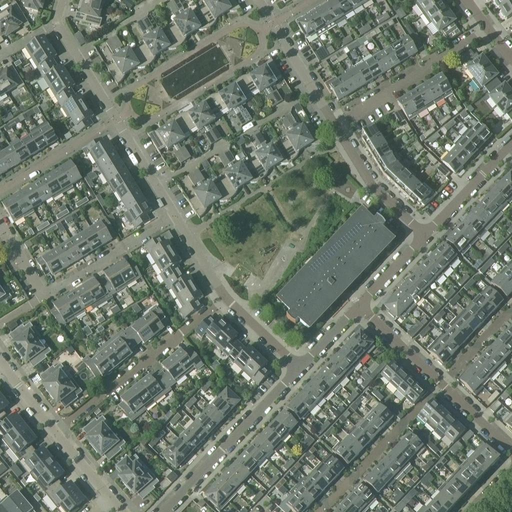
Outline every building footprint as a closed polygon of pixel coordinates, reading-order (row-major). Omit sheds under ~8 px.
[(44,0),(23,0),(23,5),(26,6),(25,9),(37,13),(39,9),(42,10),(44,0)] [(134,5),(127,0),(124,0),(122,3),(130,10),(134,5)] [(177,0),(176,0),(172,3),(179,13),(184,10),(177,0)] [(206,8),(199,12),(210,30),(210,29),(211,28),(212,27),(213,26),(214,25),(215,24),(215,23),(216,22),(216,21),(217,19),(222,16),(212,0),(211,0),(204,5),(206,8)] [(212,0),(222,16),(228,12),(229,13),(231,13),(232,13),(233,13),(235,12),(236,12),(237,12),(239,11),(240,10),(240,11),(241,11),(234,0),(212,0)] [(328,6),(325,8),(336,27),(346,21),(344,17),(343,18),(332,0),(331,0),(327,3),(328,6)] [(332,0),(343,18),(344,17),(353,12),(345,0),(332,0)] [(345,0),(353,12),(362,6),(357,0),(345,0)] [(416,6),(422,16),(441,3),(443,1),(442,0),(417,0),(420,3),(416,6)] [(511,0),(493,0),(500,10),(511,2),(511,0)] [(102,7),(82,1),(79,10),(82,11),(80,15),(85,16),(83,23),(99,28),(101,20),(99,20),(102,7)] [(511,16),(511,2),(500,10),(506,20),(511,16)] [(179,13),(172,3),(167,6),(173,16),(179,13)] [(429,25),(431,24),(450,11),(447,6),(445,8),(441,3),(422,16),(429,25)] [(11,10),(1,16),(12,34),(18,30),(17,29),(21,26),(19,22),(24,19),(15,4),(9,8),(11,10)] [(320,8),(314,11),(327,32),(336,27),(325,8),(321,10),(320,8)] [(400,21),(404,18),(399,10),(394,13),(400,21)] [(310,17),(306,19),(316,35),(318,38),(327,32),(314,11),(308,14),(310,17)] [(450,11),(431,24),(438,33),(440,32),(448,43),(460,35),(453,23),(455,22),(451,17),(453,15),(450,11)] [(190,13),(182,18),(192,35),(197,31),(199,32),(200,32),(201,32),(203,32),(204,31),(205,31),(207,31),(208,30),(209,29),(210,30),(199,12),(192,17),(190,13)] [(0,37),(1,39),(5,36),(6,38),(12,34),(1,16),(0,16),(0,37)] [(146,18),(141,21),(148,32),(153,29),(146,18)] [(176,27),(169,31),(179,49),(180,49),(179,48),(180,47),(181,46),(182,45),(183,44),(184,43),(185,42),(185,41),(186,40),(186,38),(192,35),(182,18),(174,23),(176,27)] [(316,35),(306,19),(303,21),(301,19),(295,22),(306,40),(316,35)] [(148,32),(141,21),(136,25),(143,35),(148,32)] [(159,32),(151,37),(161,54),(167,50),(168,50),(169,51),(172,50),(173,50),(175,50),(176,49),(177,49),(179,48),(179,49),(169,31),(161,36),(159,32)] [(416,35),(410,38),(418,51),(424,47),(416,35)] [(116,37),(111,40),(117,51),(122,48),(116,37)] [(145,46),(138,50),(149,67),(148,67),(150,66),(151,65),(152,64),(153,63),(154,61),(154,60),(155,59),(156,57),(161,54),(151,37),(143,42),(145,46)] [(25,49),(31,59),(49,48),(43,38),(25,49)] [(408,39),(399,45),(408,59),(417,54),(408,39)] [(117,51),(111,40),(106,43),(112,54),(117,51)] [(399,45),(390,50),(399,65),(408,59),(399,45)] [(31,59),(40,74),(54,66),(51,61),(56,58),(49,48),(31,59)] [(329,56),(326,51),(324,48),(314,54),(319,63),(329,56)] [(129,51),(120,56),(130,72),(136,69),(138,69),(139,69),(141,69),(142,69),(144,69),(145,68),(146,68),(148,67),(148,68),(149,67),(138,50),(131,54),(129,51)] [(390,50),(381,55),(390,70),(399,65),(390,50)] [(466,70),(474,80),(491,65),(488,61),(486,63),(482,58),(480,59),(476,54),(474,56),(470,51),(457,59),(462,65),(464,64),(468,69),(466,70)] [(379,52),(370,57),(382,75),(390,70),(381,55),(379,52)] [(130,72),(120,56),(112,61),(114,64),(107,69),(105,65),(105,66),(118,87),(118,86),(118,85),(119,85),(120,84),(121,83),(122,82),(123,81),(123,80),(124,78),(124,77),(125,76),(130,72)] [(361,61),(362,62),(373,81),(382,75),(370,57),(370,56),(361,61)] [(263,70),(258,73),(268,90),(276,85),(274,81),(281,77),(283,80),(270,59),(270,60),(269,61),(268,62),(267,63),(266,64),(265,65),(265,66),(264,67),(264,68),(263,70)] [(362,62),(353,68),(364,86),(373,81),(362,62)] [(483,87),(487,92),(499,83),(495,78),(497,76),(493,72),(495,70),(491,65),(474,80),(472,81),(479,91),(483,87)] [(40,74),(49,89),(68,78),(61,68),(57,71),(54,66),(40,74)] [(344,73),(346,77),(356,91),(364,86),(353,68),(344,73)] [(2,72),(0,73),(0,83),(7,94),(16,88),(18,90),(24,87),(15,72),(9,76),(7,72),(3,74),(2,72)] [(240,78),(239,78),(250,96),(257,91),(259,95),(264,92),(267,97),(271,95),(268,90),(258,73),(252,77),(251,76),(249,76),(248,76),(247,76),(245,77),(244,77),(243,77),(241,78),(240,79),(240,78)] [(346,77),(338,82),(347,97),(356,91),(346,77)] [(441,77),(432,82),(444,100),(453,95),(441,77)] [(49,89),(58,104),(72,95),(69,91),(74,88),(68,78),(49,89)] [(233,89),(227,92),(237,108),(252,99),(250,96),(239,78),(240,79),(239,80),(237,81),(236,82),(236,83),(235,84),(234,85),(233,86),(233,87),(233,89)] [(347,97),(338,82),(335,78),(324,85),(331,96),(333,94),(338,102),(347,97)] [(432,82),(424,87),(435,106),(444,100),(432,82)] [(489,98),(496,108),(511,95),(511,91),(510,89),(508,90),(504,86),(502,87),(499,83),(487,92),(491,97),(489,98)] [(424,87),(415,93),(426,111),(435,106),(424,87)] [(209,97),(220,114),(227,110),(229,113),(237,108),(227,92),(221,95),(220,95),(219,95),(217,95),(216,95),(215,95),(213,96),(212,96),(211,97),(210,97),(209,97)] [(276,92),(271,95),(277,105),(282,102),(276,92)] [(415,93),(406,98),(418,116),(426,111),(415,93)] [(68,119),(70,118),(86,108),(80,97),(75,100),(72,95),(58,104),(68,119)] [(271,95),(267,97),(266,98),(272,109),(277,105),(271,95)] [(511,95),(496,108),(504,117),(506,115),(511,123),(511,95)] [(202,107),(196,111),(206,127),(214,122),(212,119),(220,114),(209,97),(209,98),(208,99),(207,99),(206,100),(205,101),(204,102),(203,104),(203,105),(202,106),(202,107)] [(418,116),(406,98),(397,104),(409,122),(418,116)] [(86,108),(70,118),(76,128),(74,129),(77,135),(91,126),(88,121),(93,118),(86,108)] [(245,110),(240,114),(247,124),(252,121),(245,110)] [(178,116),(189,133),(196,129),(198,132),(206,127),(196,111),(191,114),(189,114),(188,114),(186,114),(185,114),(183,114),(182,115),(180,116),(179,116),(178,116)] [(393,115),(400,125),(405,122),(399,112),(393,115)] [(247,124),(240,114),(235,117),(241,127),(247,124)] [(290,114),(285,117),(291,128),(296,125),(290,114)] [(171,126),(166,130),(176,146),(184,141),(182,138),(189,133),(178,116),(178,117),(177,118),(176,118),(175,120),(174,121),(173,122),(172,123),(172,125),(171,126)] [(291,128),(285,117),(279,120),(286,131),(291,128)] [(46,123),(37,129),(48,147),(57,141),(46,123)] [(296,125),(291,128),(294,133),(304,149),(310,146),(311,146),(313,146),(314,146),(316,146),(317,146),(319,145),(321,145),(322,144),(322,145),(323,144),(310,123),(309,124),(312,127),(305,131),(301,126),(296,125)] [(478,126),(471,133),(483,145),(491,137),(478,126)] [(361,141),(365,147),(380,137),(374,127),(361,135),(361,136),(362,135),(364,139),(361,141)] [(32,136),(29,138),(38,153),(48,147),(37,129),(30,133),(32,136)] [(215,129),(209,132),(216,143),(221,140),(215,129)] [(176,146),(166,130),(160,133),(159,133),(157,133),(156,133),(155,133),(153,133),(152,133),(151,134),(149,134),(148,135),(148,134),(147,135),(160,156),(161,155),(158,152),(165,148),(167,151),(176,146)] [(461,138),(464,141),(478,154),(482,150),(480,148),(483,145),(471,133),(468,131),(461,138)] [(216,143),(209,132),(204,136),(211,146),(216,143)] [(254,136),(260,147),(265,144),(266,144),(259,133),(254,136)] [(281,146),(292,163),(292,162),(293,162),(294,161),(295,160),(296,159),(297,158),(297,157),(298,155),(298,154),(299,153),(304,149),(294,133),(286,138),(288,142),(281,146)] [(255,150),(260,147),(254,136),(249,139),(255,150)] [(365,147),(371,156),(386,147),(380,137),(365,147)] [(29,138),(20,144),(29,158),(38,153),(29,138)] [(9,146),(11,149),(20,164),(29,158),(20,144),(18,140),(9,146)] [(89,155),(95,164),(114,153),(107,143),(103,146),(100,140),(82,151),(86,157),(89,155)] [(464,141),(457,148),(469,160),(472,157),(474,158),(478,154),(464,141)] [(260,147),(264,152),(274,168),(279,165),(281,165),(282,165),(283,165),(285,165),(286,165),(287,164),(289,164),(290,163),(291,163),(292,163),(281,146),(274,150),(272,147),(268,149),(265,144),(260,147)] [(371,156),(376,165),(395,154),(389,145),(386,147),(371,156)] [(184,148),(179,151),(185,162),(190,159),(184,148)] [(457,148),(450,156),(462,167),(469,160),(457,148)] [(11,149),(2,155),(11,170),(20,164),(11,149)] [(185,162),(179,151),(174,154),(180,165),(185,162)] [(228,152),(223,155),(230,165),(235,162),(228,152)] [(258,160),(250,165),(261,182),(261,181),(262,180),(263,180),(264,179),(265,178),(266,177),(267,175),(267,174),(268,173),(268,172),(274,168),(264,152),(255,157),(258,160)] [(95,164),(102,175),(120,163),(114,153),(95,164)] [(376,165),(383,176),(397,165),(400,163),(395,154),(376,165)] [(2,155),(0,156),(0,172),(2,175),(11,170),(2,155)] [(230,165),(223,155),(218,158),(225,169),(230,165)] [(462,167),(450,156),(442,163),(455,175),(462,167)] [(102,175),(108,184),(126,173),(120,163),(102,175)] [(71,164),(61,170),(71,186),(81,180),(71,164)] [(241,166),(233,171),(243,187),(249,184),(250,184),(251,184),(253,184),(254,184),(255,184),(257,183),(258,183),(259,182),(260,182),(261,182),(250,165),(243,169),(241,166)] [(383,176),(393,185),(405,173),(397,165),(383,176)] [(441,166),(436,171),(445,179),(450,175),(441,166)] [(61,170),(51,176),(62,194),(72,188),(71,186),(61,170)] [(393,185),(401,193),(413,180),(415,177),(408,170),(405,173),(393,185)] [(198,171),(193,174),(199,184),(204,181),(198,171)] [(227,179),(220,184),(230,201),(231,201),(230,200),(232,199),(233,198),(234,197),(235,196),(236,195),(236,193),(237,192),(238,190),(243,187),(233,171),(225,176),(227,179)] [(114,194),(116,193),(132,183),(126,173),(108,184),(114,194)] [(199,184),(193,174),(187,177),(194,187),(199,184)] [(505,176),(500,182),(511,193),(511,176),(511,177),(510,175),(507,178),(505,176)] [(51,176),(41,182),(51,198),(53,200),(62,194),(51,176)] [(401,193),(408,200),(421,187),(413,180),(401,193)] [(41,182),(32,188),(42,204),(51,198),(41,182)] [(498,188),(494,192),(506,204),(511,197),(511,193),(500,182),(496,187),(498,188)] [(116,193),(122,203),(138,193),(132,183),(116,193)] [(210,185),(202,190),(212,206),(218,202),(219,203),(221,203),(223,203),(224,202),(226,202),(227,202),(228,201),(230,200),(230,201),(220,184),(213,188),(210,185)] [(421,187),(408,200),(414,205),(417,201),(420,204),(418,206),(419,207),(421,205),(424,208),(436,196),(423,184),(421,187)] [(32,188),(22,194),(32,210),(42,204),(32,188)] [(212,206),(202,190),(194,195),(196,198),(189,202),(187,199),(199,220),(200,220),(200,219),(201,218),(202,217),(203,216),(204,215),(204,214),(205,213),(206,212),(206,211),(207,209),(212,206)] [(489,194),(484,199),(499,212),(506,204),(494,192),(490,196),(489,194)] [(122,203),(128,213),(144,203),(138,193),(122,203)] [(22,194),(12,200),(22,216),(32,210),(22,194)] [(482,205),(478,209),(495,224),(502,216),(499,212),(484,199),(480,203),(482,205)] [(22,216),(12,200),(2,206),(14,224),(24,218),(22,216)] [(144,203),(128,213),(124,215),(130,225),(132,224),(135,230),(149,221),(146,216),(151,213),(144,203)] [(473,211),(469,215),(483,229),(487,232),(495,224),(478,209),(475,212),(473,211)] [(287,317),(286,317),(287,318),(287,319),(288,320),(289,321),(290,322),(291,323),(292,324),(294,325),(295,325),(298,321),(306,328),(313,320),(315,322),(323,314),(321,312),(329,304),(331,306),(339,297),(338,296),(345,289),(346,290),(354,281),(352,279),(359,272),(361,273),(369,265),(367,263),(375,255),(377,257),(385,249),(383,247),(390,239),(381,230),(385,227),(385,225),(384,224),(383,223),(382,222),(381,221),(380,220),(379,219),(377,219),(376,218),(373,222),(365,215),(361,220),(358,218),(348,230),(350,232),(342,240),(340,238),(332,246),(334,248),(327,256),(325,254),(317,262),(318,263),(311,271),(310,270),(302,278),(304,280),(296,288),(294,286),(286,294),(288,296),(281,305),(290,313),(287,317)] [(466,221),(463,225),(475,237),(483,229),(469,215),(465,220),(466,221)] [(105,219),(90,229),(101,247),(111,241),(110,238),(115,235),(113,233),(105,219)] [(457,227),(453,232),(470,248),(478,240),(475,237),(463,225),(459,229),(457,227)] [(90,229),(80,235),(92,253),(101,247),(90,229)] [(470,248),(453,232),(449,236),(451,238),(447,242),(462,257),(470,248)] [(80,235),(70,241),(82,259),(92,253),(80,235)] [(145,247),(155,265),(175,253),(172,247),(170,247),(167,243),(165,245),(160,238),(158,239),(145,247)] [(70,241),(61,247),(72,265),(82,259),(70,241)] [(437,249),(433,253),(450,269),(458,260),(443,246),(439,250),(437,249)] [(61,247),(51,253),(62,271),(72,265),(61,247)] [(62,271),(51,253),(36,262),(44,276),(44,275),(46,278),(51,274),(52,277),(62,271)] [(159,276),(164,283),(182,273),(178,266),(180,264),(178,260),(178,258),(175,253),(155,265),(161,275),(159,276)] [(431,259),(428,262),(443,276),(450,269),(433,253),(429,257),(431,259)] [(423,263),(419,268),(433,281),(436,284),(443,276),(428,262),(425,265),(423,263)] [(125,263),(115,269),(126,287),(141,278),(133,265),(131,263),(126,266),(125,263)] [(417,273),(414,277),(426,289),(433,281),(419,268),(415,272),(417,273)] [(499,276),(501,278),(511,288),(511,273),(506,268),(499,276)] [(106,278),(101,281),(111,297),(126,287),(115,269),(104,276),(106,278)] [(171,290),(177,300),(196,288),(193,282),(191,282),(189,278),(186,279),(182,273),(164,283),(169,291),(171,290)] [(409,278),(405,282),(423,299),(430,292),(426,289),(414,277),(411,280),(409,278)] [(511,292),(511,288),(501,278),(494,287),(506,298),(511,292)] [(94,281),(84,288),(96,308),(112,299),(111,297),(101,281),(96,284),(94,281)] [(403,288),(400,291),(416,307),(423,299),(405,282),(401,287),(403,288)] [(84,288),(74,294),(84,311),(91,306),(93,310),(96,308),(84,288)] [(196,288),(177,300),(183,309),(179,312),(184,319),(201,309),(203,308),(199,300),(202,299),(199,295),(200,293),(196,288)] [(487,288),(479,296),(495,310),(502,302),(487,288)] [(0,291),(0,310),(6,306),(4,304),(12,299),(7,293),(2,294),(0,291)] [(416,307),(400,291),(397,295),(395,293),(391,297),(405,311),(409,314),(416,307)] [(74,294),(63,300),(73,317),(75,320),(86,314),(84,311),(74,294)] [(479,296),(472,304),(487,318),(495,310),(479,296)] [(405,311),(391,297),(386,303),(387,305),(384,308),(389,312),(388,314),(393,319),(395,318),(397,319),(405,311)] [(73,317),(63,300),(53,307),(55,309),(50,312),(51,314),(60,328),(65,325),(64,322),(73,317)] [(464,312),(467,314),(480,326),(487,318),(472,304),(464,312)] [(137,306),(132,310),(137,316),(141,312),(137,306)] [(150,315),(141,322),(154,338),(159,334),(159,333),(163,330),(160,325),(166,320),(155,308),(149,313),(150,315)] [(467,314),(460,322),(472,334),(480,326),(467,314)] [(205,336),(213,344),(229,328),(224,323),(222,323),(219,320),(217,322),(211,317),(209,318),(195,333),(202,339),(205,336)] [(460,322),(457,319),(450,327),(452,330),(465,342),(472,334),(460,322)] [(140,321),(124,333),(134,346),(140,341),(144,345),(147,342),(149,342),(154,338),(141,322),(140,321)] [(17,323),(10,328),(12,332),(19,326),(17,323)] [(423,327),(419,324),(418,323),(406,335),(411,340),(423,327)] [(15,350),(18,355),(36,342),(40,339),(30,324),(22,330),(21,328),(11,335),(16,342),(12,345),(15,350)] [(213,344),(228,358),(241,345),(235,339),(237,337),(234,334),(233,332),(229,328),(213,344)] [(452,330),(445,338),(458,350),(465,342),(452,330)] [(122,332),(107,344),(122,363),(121,363),(122,364),(128,360),(128,358),(131,355),(128,351),(134,346),(124,333),(122,332)] [(355,335),(350,340),(364,354),(372,345),(370,343),(372,341),(366,336),(365,338),(360,333),(357,336),(355,335)] [(442,335),(435,343),(450,358),(458,350),(445,338),(442,335)] [(511,341),(505,335),(497,343),(510,354),(511,356),(511,341)] [(348,346),(345,349),(357,361),(360,364),(367,356),(364,354),(350,340),(346,344),(348,346)] [(36,342),(18,355),(22,360),(22,359),(26,364),(30,361),(35,368),(45,361),(44,359),(51,353),(46,347),(41,348),(36,342)] [(450,358),(435,343),(427,351),(438,362),(437,363),(444,369),(450,362),(448,360),(450,358)] [(497,343),(490,350),(502,362),(510,354),(497,343)] [(97,352),(99,354),(113,372),(118,368),(118,366),(121,363),(122,363),(107,344),(97,352)] [(228,358),(243,372),(258,356),(254,351),(252,351),(249,348),(246,350),(241,345),(228,358)] [(345,349),(338,357),(350,368),(357,361),(345,349)] [(490,350),(482,358),(498,373),(505,365),(502,362),(490,350)] [(175,354),(170,358),(185,376),(194,369),(196,372),(203,367),(190,351),(184,356),(181,352),(177,355),(175,354)] [(113,372),(99,354),(90,361),(87,358),(82,362),(95,378),(99,374),(103,378),(106,376),(108,376),(113,372)] [(258,356),(243,372),(258,387),(270,373),(264,368),(267,365),(263,362),(263,360),(258,356)] [(338,357),(331,364),(343,376),(350,368),(338,357)] [(165,371),(159,377),(169,389),(185,376),(170,358),(165,362),(165,364),(162,367),(165,371)] [(482,358),(475,366),(487,378),(490,381),(498,373),(482,358)] [(380,377),(389,384),(401,372),(398,370),(400,367),(394,362),(380,377)] [(326,366),(322,370),(339,386),(346,379),(343,376),(331,364),(328,367),(326,366)] [(46,391),(49,396),(67,382),(62,376),(65,371),(60,365),(53,370),(51,368),(41,376),(47,383),(43,386),(46,391)] [(475,366),(468,374),(480,386),(487,378),(475,366)] [(320,376),(317,379),(332,393),(339,386),(322,370),(318,374),(320,376)] [(389,384),(397,392),(410,377),(405,372),(403,374),(401,372),(389,384)] [(480,386),(468,374),(465,376),(463,374),(457,381),(463,387),(464,386),(475,397),(483,389),(480,386)] [(138,384),(139,385),(140,385),(155,404),(171,391),(169,389),(159,377),(153,382),(149,377),(146,380),(144,380),(138,384)] [(397,392),(404,399),(416,387),(414,384),(416,382),(410,377),(397,392)] [(67,382),(49,396),(53,400),(54,400),(57,405),(61,402),(66,408),(69,406),(76,401),(75,399),(82,393),(71,379),(67,382)] [(312,380),(308,385),(322,398),(325,401),(332,393),(317,379),(314,382),(312,380)] [(134,388),(129,392),(145,411),(155,404),(140,385),(139,385),(136,388),(134,388)] [(306,391),(303,394),(315,406),(322,398),(308,385),(304,389),(306,391)] [(416,387),(404,399),(413,407),(421,399),(421,400),(427,393),(421,387),(419,389),(416,387)] [(227,391),(219,400),(233,413),(238,407),(236,406),(239,403),(227,391)] [(145,411),(129,392),(124,396),(124,398),(121,400),(124,405),(119,408),(131,423),(145,411)] [(298,395),(294,400),(308,413),(315,406),(303,394),(300,397),(298,395)] [(425,426),(426,425),(440,409),(438,407),(440,405),(433,399),(427,405),(428,406),(417,418),(425,426)] [(219,400),(211,408),(223,420),(227,416),(229,417),(233,413),(219,400)] [(308,413),(294,400),(290,404),(291,406),(287,410),(300,422),(308,413)] [(489,410),(494,414),(501,406),(497,402),(489,410)] [(372,411),(370,413),(385,427),(392,418),(378,404),(376,407),(374,407),(372,409),(372,411)] [(211,408),(203,416),(217,430),(221,425),(220,424),(223,420),(211,408)] [(332,408),(328,412),(332,416),(336,412),(332,408)] [(431,430),(434,432),(450,415),(445,409),(443,412),(440,409),(426,425),(429,428),(430,427),(432,429),(431,430)] [(364,419),(363,421),(377,435),(385,427),(370,413),(368,415),(367,415),(364,417),(364,419)] [(278,416),(274,421),(288,434),(296,425),(284,414),(280,418),(278,416)] [(441,440),(444,437),(456,424),(454,422),(456,420),(450,415),(434,432),(441,440)] [(511,415),(510,415),(503,423),(511,431),(511,415)] [(203,416),(195,424),(208,436),(211,432),(213,434),(217,430),(203,416)] [(22,425),(15,417),(0,428),(0,432),(5,438),(1,441),(2,441),(22,425)] [(89,445),(93,449),(109,435),(104,429),(107,424),(102,418),(95,424),(93,422),(84,430),(89,437),(86,440),(89,444),(89,445)] [(354,428),(355,429),(370,442),(377,435),(363,421),(362,420),(354,428)] [(272,427),(268,431),(280,442),(288,434),(274,421),(270,425),(272,427)] [(195,424),(187,433),(201,446),(206,442),(204,440),(208,436),(195,424)] [(456,424),(444,437),(452,445),(466,430),(460,424),(458,427),(456,424)] [(2,441),(8,449),(28,433),(22,425),(2,441)] [(349,433),(348,436),(362,450),(370,442),(355,429),(352,430),(349,433)] [(262,433),(258,437),(272,451),(275,453),(283,445),(280,442),(268,431),(264,435),(262,433)] [(461,440),(465,444),(473,436),(469,432),(461,440)] [(28,433),(8,449),(19,462),(33,451),(29,446),(35,442),(28,433)] [(187,433),(179,441),(192,453),(196,449),(197,451),(201,446),(187,433)] [(109,435),(93,449),(96,454),(97,453),(101,458),(104,455),(110,461),(120,453),(118,451),(125,445),(120,439),(115,441),(109,435)] [(410,435),(402,443),(415,455),(417,458),(425,450),(410,435)] [(340,444),(342,446),(355,458),(362,450),(348,436),(340,444)] [(256,443),(252,447),(265,459),(272,451),(258,437),(254,442),(256,443)] [(301,446),(303,448),(306,451),(314,442),(309,438),(301,446)] [(179,441),(172,449),(186,463),(190,458),(188,457),(192,453),(179,441)] [(402,443),(395,451),(407,463),(415,455),(402,443)] [(340,444),(332,452),(347,466),(355,458),(342,446),(340,444)] [(482,444),(475,452),(491,468),(499,460),(482,444)] [(247,450),(243,454),(257,467),(265,459),(252,447),(248,451),(247,450)] [(186,463),(172,449),(163,458),(176,470),(179,467),(180,468),(186,463)] [(19,462),(19,463),(23,460),(32,472),(29,475),(49,460),(42,451),(37,455),(33,451),(19,462)] [(395,451),(387,459),(403,474),(410,466),(407,463),(395,451)] [(475,452),(467,460),(484,476),(491,468),(475,452)] [(240,460),(237,464),(249,476),(257,467),(243,454),(239,458),(240,460)] [(147,470),(135,456),(128,462),(126,461),(117,469),(122,476),(119,479),(123,483),(122,484),(126,488),(147,470)] [(323,461),(321,464),(336,478),(344,470),(329,456),(326,458),(323,461)] [(387,459),(380,467),(392,479),(395,481),(403,474),(387,459)] [(49,460),(29,475),(36,483),(55,468),(49,460)] [(467,460),(460,468),(476,484),(484,476),(467,460)] [(231,466),(227,470),(241,484),(249,476),(237,464),(233,468),(231,466)] [(316,468),(313,472),(328,486),(336,478),(321,464),(320,464),(316,468)] [(380,467),(372,475),(385,486),(392,479),(380,467)] [(55,468),(36,483),(46,496),(60,486),(60,485),(62,484),(58,479),(62,476),(55,468)] [(460,468),(452,476),(469,492),(476,484),(460,468)] [(147,470),(126,488),(130,492),(131,492),(134,496),(138,493),(144,500),(153,491),(152,489),(159,483),(147,470)] [(225,476),(221,480),(236,495),(244,487),(241,484),(227,470),(223,475),(225,476)] [(305,480),(308,482),(321,494),(328,486),(313,472),(305,480)] [(166,480),(171,485),(177,478),(172,473),(166,480)] [(385,486),(372,475),(369,478),(367,476),(362,481),(377,495),(385,486)] [(452,476),(445,484),(461,499),(469,492),(452,476)] [(216,483),(211,487),(228,503),(236,495),(221,480),(217,484),(216,483)] [(308,482),(301,490),(313,502),(321,494),(308,482)] [(437,492),(440,495),(454,507),(461,499),(445,484),(437,492)] [(60,486),(46,496),(57,510),(77,493),(71,485),(64,490),(60,486)] [(356,492),(353,495),(368,510),(376,501),(359,485),(354,490),(356,492)] [(220,511),(228,503),(211,487),(206,493),(208,494),(205,497),(217,509),(216,510),(217,511),(220,511)] [(301,490),(293,498),(306,510),(313,502),(301,490)] [(29,506),(17,493),(9,500),(6,497),(18,511),(33,511),(29,506)] [(57,510),(61,507),(64,511),(77,511),(79,511),(76,508),(84,502),(77,493),(57,510)] [(303,511),(306,510),(293,498),(291,495),(278,508),(282,511),(289,511),(291,511),(303,511)] [(348,496),(343,501),(355,511),(366,511),(368,510),(353,495),(350,498),(348,496)] [(440,495),(433,502),(443,511),(449,511),(454,507),(440,495)] [(18,511),(6,497),(0,502),(0,506),(5,511),(18,511)] [(201,501),(197,506),(201,510),(205,505),(201,501)] [(341,507),(338,511),(339,511),(355,511),(343,501),(339,505),(341,507)] [(443,511),(433,502),(426,510),(427,511),(443,511)]
